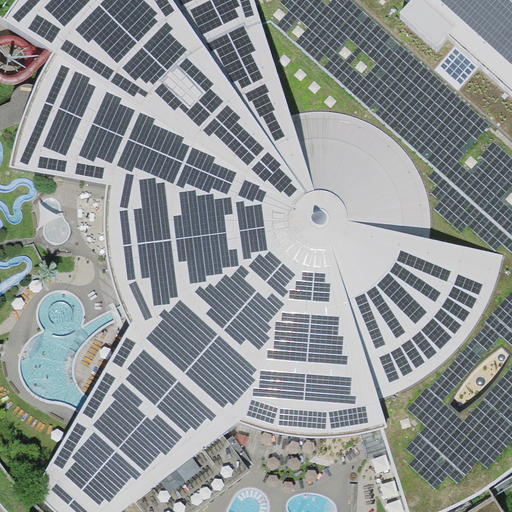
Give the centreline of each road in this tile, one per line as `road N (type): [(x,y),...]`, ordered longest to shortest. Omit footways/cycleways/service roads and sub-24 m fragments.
road 1 (unknown): [(511,165),(321,0)]
road 2 (unknown): [(297,110),(442,234)]
road 3 (unknown): [(197,0),(219,41),(297,110)]
